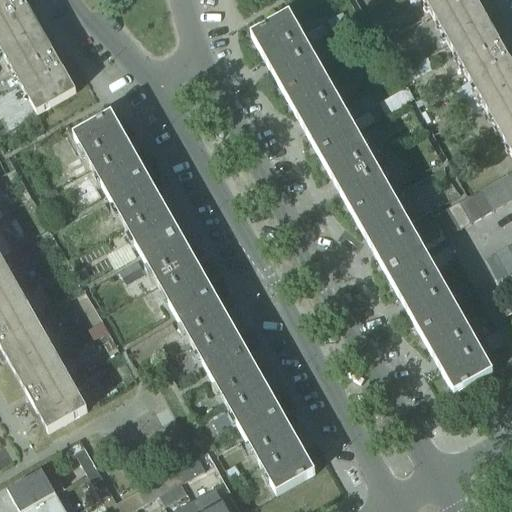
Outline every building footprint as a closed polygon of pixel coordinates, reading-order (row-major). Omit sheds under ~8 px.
[(0,0),(0,54),(19,88),(37,119),(75,97),(60,71),(64,69),(59,59),(55,61),(47,48),(25,10),(30,7),(25,0),(0,0)] [(419,0),(511,162),(511,72),(506,63),(511,61),(505,50),(501,53),(494,40),(471,1),(472,0),(419,0)] [(327,23),(332,34),(347,27),(342,16),(327,23)] [(250,41),(438,372),(453,399),(491,377),(399,214),(289,19),(250,41)] [(406,92),(380,107),(385,117),(411,102),(406,92)] [(314,478),(265,392),(111,120),(73,141),(81,157),(98,186),(115,216),(123,230),(129,241),(147,272),(157,290),(166,305),(183,336),(236,429),(276,500),(314,478)] [(511,175),(501,181),(511,200),(511,175)] [(511,200),(501,181),(490,187),(502,208),(511,202),(511,200)] [(415,187),(399,196),(405,207),(421,197),(415,187)] [(490,187),(480,193),(492,214),(502,208),(490,187)] [(55,193),(39,202),(38,203),(43,211),(60,201),(55,193)] [(480,193),(469,199),(481,220),(492,214),(480,193)] [(27,194),(26,194),(10,203),(14,211),(30,202),(31,202),(27,194)] [(469,199),(458,206),(470,226),(481,220),(469,199)] [(458,206),(448,212),(459,232),(470,226),(458,206)] [(459,232),(448,212),(437,218),(449,239),(459,232)] [(433,237),(422,244),(426,252),(438,245),(433,237)] [(448,250),(432,260),(437,269),(454,260),(448,250)] [(511,262),(506,251),(495,257),(507,278),(511,274),(511,262)] [(507,278),(495,257),(484,263),(496,284),(507,278)] [(33,412),(40,425),(47,438),(86,416),(16,293),(0,264),(0,354),(27,402),(23,404),(29,415),(33,412)] [(511,289),(509,285),(499,290),(507,303),(508,303),(511,300),(511,289)] [(489,296),(496,309),(507,303),(499,290),(489,296)] [(507,303),(496,309),(503,320),(511,315),(511,310),(508,303),(507,303)] [(74,457),(85,476),(94,471),(83,452),(74,457)] [(196,462),(177,473),(184,486),(204,475),(196,462)] [(234,469),(226,474),(230,482),(239,477),(234,469)] [(41,476),(7,495),(15,511),(31,511),(55,499),(64,494),(51,471),(42,476),(41,476)] [(85,476),(95,495),(105,489),(94,471),(85,476)] [(177,473),(157,484),(164,497),(184,486),(177,473)] [(242,480),(234,484),(240,494),(247,490),(242,480)] [(157,484),(138,495),(145,508),(158,501),(164,497),(157,484)] [(95,495),(104,511),(108,511),(115,508),(105,489),(95,495)] [(138,495),(119,506),(122,511),(138,511),(145,508),(138,495)] [(61,511),(55,499),(31,511),(61,511)]
